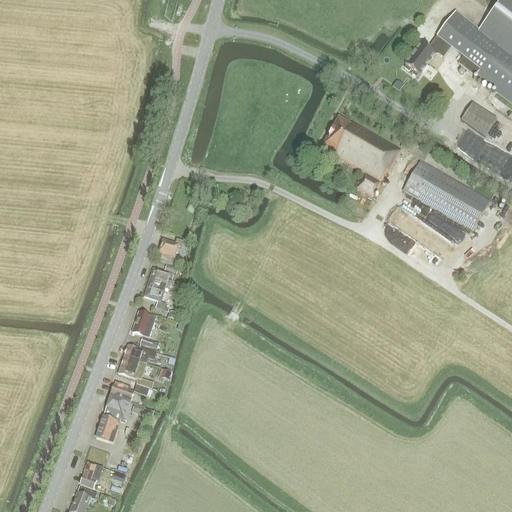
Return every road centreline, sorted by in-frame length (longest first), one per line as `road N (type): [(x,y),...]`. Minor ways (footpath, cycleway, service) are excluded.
road 1 (secondary): [(44,511),(161,198),(218,0)]
road 2 (track): [(511,329),(362,232)]
